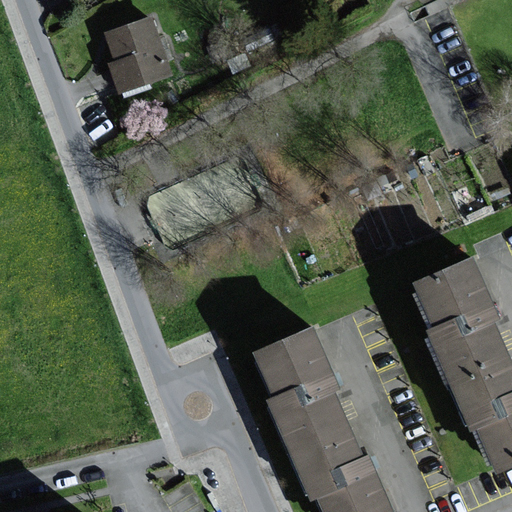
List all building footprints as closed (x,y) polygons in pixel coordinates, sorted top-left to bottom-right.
[(153,18),(107,34),(117,61),(107,64),(117,93),(172,73),(153,18)] [(481,257),(422,284),(442,327),(465,316),(475,336),(503,323),(511,319),(481,257)] [(433,331),(480,430),(486,427),(511,414),(511,403),(508,395),(511,393),(511,342),(503,323),(475,336),(465,316),(442,327),(433,331)] [(321,326),(262,353),(282,396),(306,385),(315,405),(343,392),(351,388),(321,326)] [(356,482),(348,464),(372,453),(343,392),(315,405),(306,385),(282,396),(274,400),(320,499),(326,496),(356,482)] [(511,393),(508,395),(511,403),(511,414),(486,427),(507,471),(511,469),(511,393)] [(348,464),(356,482),(326,496),(333,511),(405,511),(376,451),(372,453),(348,464)]
